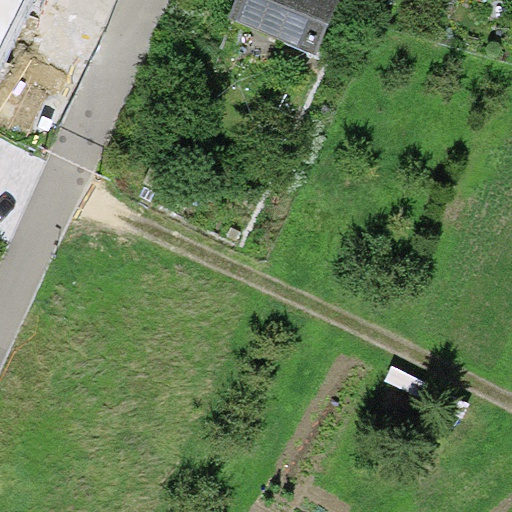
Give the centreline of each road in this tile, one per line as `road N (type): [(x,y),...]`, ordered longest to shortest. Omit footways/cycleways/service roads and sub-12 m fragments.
road 1 (track): [(56,188),(511,410)]
road 2 (residential): [(141,0),(0,309)]
